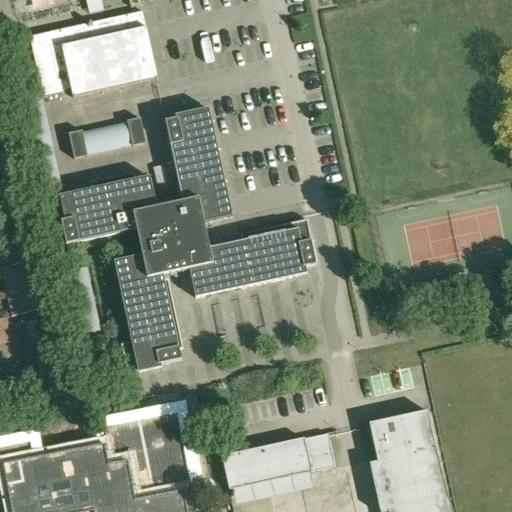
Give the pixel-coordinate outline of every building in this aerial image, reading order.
[(141,6),(139,0),(128,0),(131,8),(141,6)] [(143,12),(114,19),(92,24),(92,22),(87,24),(87,25),(29,39),(43,99),(71,92),(73,100),(158,80),(143,12)] [(14,92),(37,87),(33,67),(10,72),(14,92)] [(0,141),(0,142),(8,140),(0,105),(0,141)] [(307,275),(305,268),(317,266),(314,251),(308,221),(241,235),(243,243),(210,250),(204,224),(233,218),(215,137),(210,109),(185,114),(186,118),(166,123),(169,137),(168,137),(174,164),(183,204),(178,205),(177,204),(175,204),(173,203),(171,203),(169,203),(167,203),(166,204),(164,205),(162,206),(161,207),(160,209),(157,210),(156,205),(151,181),(137,184),(135,174),(90,184),(92,191),(60,198),(65,222),(62,223),(67,246),(77,244),(133,232),(132,232),(137,231),(143,257),(138,258),(138,257),(114,262),(120,290),(121,290),(132,343),(122,345),(128,372),(182,361),(179,350),(183,349),(168,281),(165,281),(164,277),(171,275),(171,276),(172,276),(172,275),(173,276),(173,277),(174,278),(175,278),(176,279),(177,279),(178,278),(179,278),(180,277),(181,276),(182,275),(182,274),(182,273),(182,274),(183,274),(183,273),(190,271),(192,276),(191,276),(196,299),(206,297),(241,290),(241,289),(307,275)] [(127,124),(132,147),(145,145),(140,121),(127,124)] [(86,157),(81,134),(68,137),(73,160),(86,157)] [(18,166),(0,170),(5,195),(23,191),(18,166)] [(28,206),(8,211),(9,217),(15,237),(35,232),(30,212),(28,206)] [(19,243),(22,260),(33,258),(29,240),(19,243)] [(15,266),(21,292),(45,287),(39,261),(15,266)] [(45,287),(21,292),(26,314),(49,310),(45,287)] [(186,511),(184,503),(196,501),(178,412),(99,428),(103,447),(56,456),(36,460),(32,441),(0,447),(0,511),(186,511)] [(451,511),(443,482),(427,413),(369,425),(369,427),(377,464),(369,465),(379,511),(451,511)] [(332,451),(331,452),(308,457),(304,441),(222,458),(229,492),(310,474),(316,473),(336,469),(332,451)]
